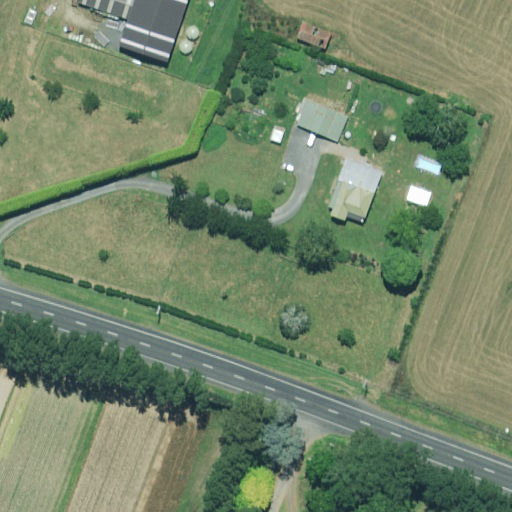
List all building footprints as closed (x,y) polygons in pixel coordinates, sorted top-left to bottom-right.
[(136,0),(84,0),(83,4),(130,20),(136,0)] [(334,34),(306,23),(300,39),(327,50),(334,34)] [(351,117),(310,100),(299,126),(340,143),(351,117)] [(349,160),(341,181),(330,208),(334,210),(332,216),(347,222),(348,217),(366,223),(385,174),(349,160)] [(434,194),(414,187),(409,200),(429,207),(434,194)]
